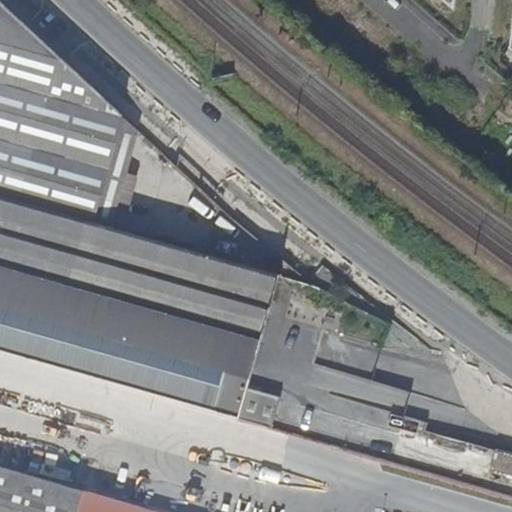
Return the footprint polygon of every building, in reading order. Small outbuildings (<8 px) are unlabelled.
[(0,197),(92,224),(122,116),(90,86),(7,9),(0,7),(0,197)] [(107,228),(136,129),(122,116),(92,224),(107,228)] [(248,388),(279,278),(107,228),(92,224),(0,197),(0,350),(119,386),(271,429),(280,398),(248,388)] [(283,263),(279,278),(313,288),(283,263)] [(511,476),(511,454),(502,452),(496,472),(511,476)] [(0,468),(0,511),(148,511),(119,503),(0,468)]
